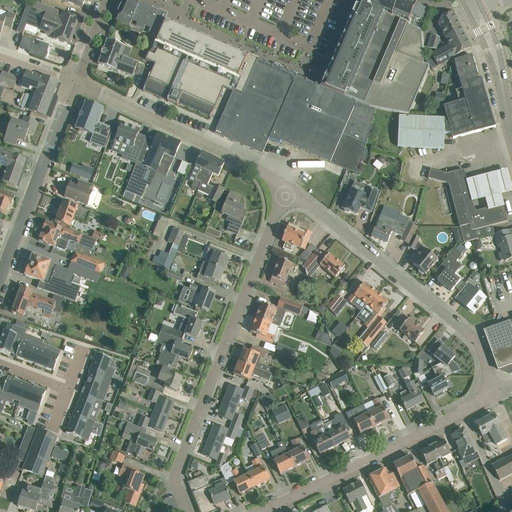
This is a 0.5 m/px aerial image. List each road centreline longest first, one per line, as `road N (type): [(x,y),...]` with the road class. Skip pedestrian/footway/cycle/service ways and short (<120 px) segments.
road 1 (residential): [(186,511),(175,473),(290,189)]
road 2 (residential): [(493,396),(470,336),(290,189)]
road 3 (unclassified): [(257,511),(493,396)]
road 4 (residential): [(290,189),(75,82)]
road 5 (residential): [(0,279),(75,82)]
road 6 (tertiary): [(511,144),(496,60),(474,8)]
